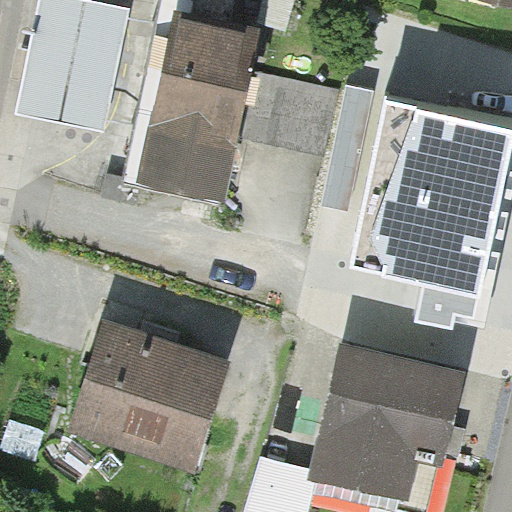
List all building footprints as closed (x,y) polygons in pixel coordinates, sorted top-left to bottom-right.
[(125,14),(55,0),(41,0),(19,116),(102,133),(125,14)] [(163,0),(123,186),(224,208),(239,139),(254,72),(263,29),(232,22),(236,0),(163,0)] [(254,72),(239,139),(324,158),(337,104),(342,105),(345,91),(254,72)] [(511,145),(342,105),(337,104),(324,158),(304,241),(480,283),(511,151),(511,145)] [(157,341),(106,324),(69,436),(194,476),(230,364),(157,341)] [(464,381),(344,350),(313,468),(256,453),(240,511),(313,511),(319,490),(402,511),(430,511),(448,443),(464,381)]
